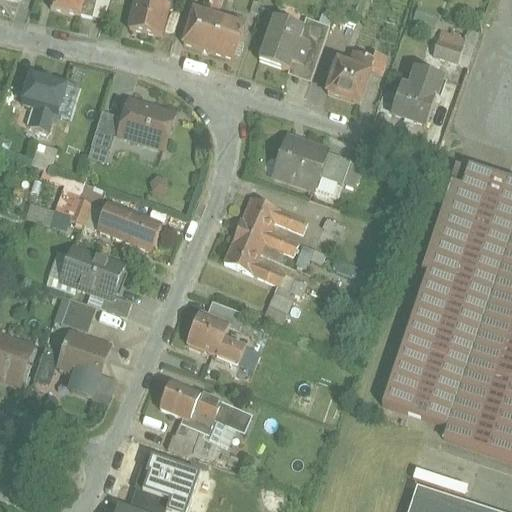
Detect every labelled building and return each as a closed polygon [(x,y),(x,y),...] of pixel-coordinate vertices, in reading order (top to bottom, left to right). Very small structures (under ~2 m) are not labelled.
[(55,0),(52,11),(82,18),(83,18),(87,0),(55,0)] [(87,0),(83,18),(94,21),(99,0),(87,0)] [(158,0),(139,0),(132,32),(163,40),(171,7),(157,4),(158,0)] [(207,0),(203,15),(218,19),(224,0),(207,0)] [(263,5),(255,3),(252,12),(259,15),(263,5)] [(173,12),(167,32),(177,35),(183,15),(173,12)] [(203,15),(196,13),(185,47),(235,62),(238,52),(243,53),(245,46),(241,45),(242,41),(244,36),(243,36),(248,20),(238,17),(235,25),(218,19),(203,15)] [(303,30),(275,20),(260,63),(289,73),(292,66),(303,69),(309,51),(321,55),(330,29),(306,21),(303,30)] [(478,36),(468,33),(465,42),(466,42),(459,66),(458,67),(468,70),(478,36)] [(465,42),(442,34),(434,58),(459,66),(466,42),(465,42)] [(350,68),(339,64),(334,77),(328,96),(360,107),(371,76),(369,75),(374,61),(355,55),(350,68)] [(389,61),(376,56),(374,61),(369,75),(371,76),(383,80),(389,61)] [(339,64),(333,62),(329,75),(334,77),(339,64)] [(443,82),(418,73),(411,93),(402,90),(393,119),(427,130),(443,82)] [(70,86),(33,75),(23,107),(37,112),(31,131),(49,137),(53,125),(57,126),(70,86)] [(386,92),(379,113),(390,117),(398,96),(386,92)] [(175,119),(131,105),(120,141),(164,154),(175,119)] [(121,121),(103,116),(93,150),(111,156),(121,121)] [(328,157),(289,143),(276,180),(315,193),(320,180),(328,157)] [(58,154),(37,147),(30,167),(51,175),(58,154)] [(351,165),(328,157),(320,180),(343,189),(351,165)] [(511,183),(469,170),(462,190),(452,186),(422,275),(427,276),(383,409),(448,431),(444,443),(511,465),(511,183)] [(107,196),(84,187),(78,203),(93,209),(93,210),(101,213),(107,196)] [(78,203),(69,200),(62,218),(71,221),(78,203)] [(309,226),(253,202),(244,224),(243,223),(243,224),(242,223),(239,229),(240,230),(234,246),(225,268),(281,291),(286,279),(257,266),(265,248),(294,260),(300,248),(271,235),(275,226),(304,238),(309,226)] [(93,209),(78,203),(71,221),(70,223),(85,229),(93,210),(93,209)] [(332,212),(310,204),(305,217),(327,225),(328,223),(332,212)] [(163,229),(110,208),(99,235),(152,256),(163,229)] [(345,230),(328,223),(327,225),(324,232),(341,239),(345,230)] [(343,249),(331,244),(327,255),(338,260),(343,249)] [(300,250),(294,268),(307,273),(313,254),(300,250)] [(123,269),(74,252),(65,279),(79,284),(76,291),(105,301),(113,303),(114,300),(123,269)] [(359,271),(337,263),(333,273),(355,282),(359,271)] [(134,306),(114,300),(113,303),(105,301),(101,312),(128,322),(134,306)] [(98,312),(71,303),(63,328),(89,337),(98,312)] [(246,318),(214,306),(208,319),(208,320),(231,329),(230,332),(239,336),(246,318)] [(208,319),(202,316),(189,348),(240,369),(247,352),(226,343),(230,332),(231,329),(208,320),(208,319)] [(110,351),(72,338),(67,352),(66,352),(65,355),(66,356),(60,374),(66,376),(69,378),(72,382),(71,386),(72,390),(74,394),(78,397),(88,400),(88,401),(93,402),(110,351)] [(34,352),(0,340),(0,381),(21,389),(34,352)] [(59,361),(45,356),(36,382),(40,384),(42,387),(45,386),(50,388),(59,361)] [(234,412),(174,386),(162,413),(183,422),(176,440),(197,447),(201,436),(213,440),(219,426),(227,429),(234,412)] [(176,440),(174,439),(170,453),(192,461),(197,447),(176,440)] [(192,461),(170,453),(162,474),(185,482),(192,461)] [(165,489),(134,479),(126,502),(132,504),(128,511),(168,511),(172,501),(178,485),(178,483),(168,480),(165,489)] [(195,491),(178,485),(172,501),(189,507),(195,491)] [(217,511),(222,500),(195,490),(195,491),(189,507),(204,511),(217,511)] [(478,511),(420,493),(413,511),(478,511)]
